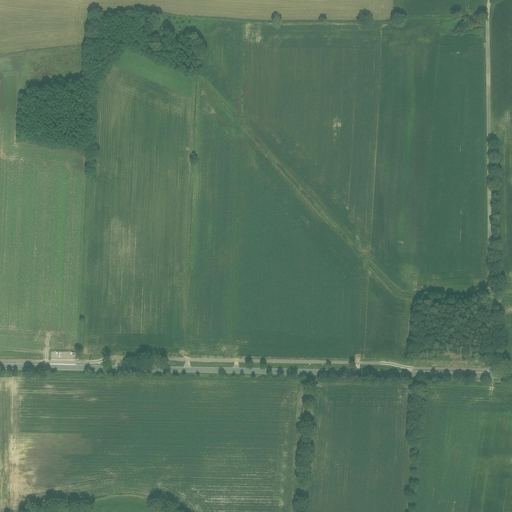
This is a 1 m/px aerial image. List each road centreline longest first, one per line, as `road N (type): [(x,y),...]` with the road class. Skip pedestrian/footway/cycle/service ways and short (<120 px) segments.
road 1 (tertiary): [(494,376),(0,366)]
road 2 (residential): [(494,376),(490,0)]
